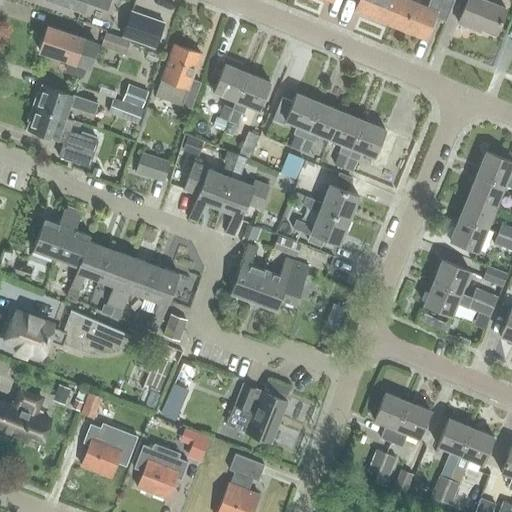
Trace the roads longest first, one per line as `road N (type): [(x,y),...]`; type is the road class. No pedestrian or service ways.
road 1 (residential): [(352,374),(280,346),(261,354),(205,334),(198,316),(225,245),(0,154)]
road 2 (residential): [(366,335),(461,95)]
road 3 (residential): [(461,95),(224,0)]
road 4 (residential): [(511,395),(366,335)]
road 5 (residential): [(307,511),(352,374)]
